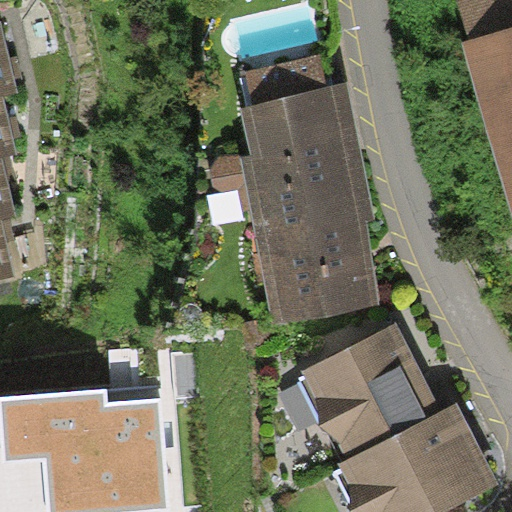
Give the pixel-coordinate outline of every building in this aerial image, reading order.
[(511,0),(460,0),(474,50),(465,53),(511,228),(511,0)] [(319,65),(242,82),(249,113),(243,114),(254,162),(241,164),(276,326),(376,305),(371,279),(359,223),(368,221),(342,96),(327,99),(319,65)] [(337,448),(346,467),(446,418),(399,329),(302,378),(320,413),(321,432),(337,448)] [(98,390),(0,394),(0,511),(172,511),(168,406),(99,409),(98,390)] [(459,412),(446,418),(346,467),(338,471),(352,499),(351,511),(458,511),(500,491),(459,412)]
